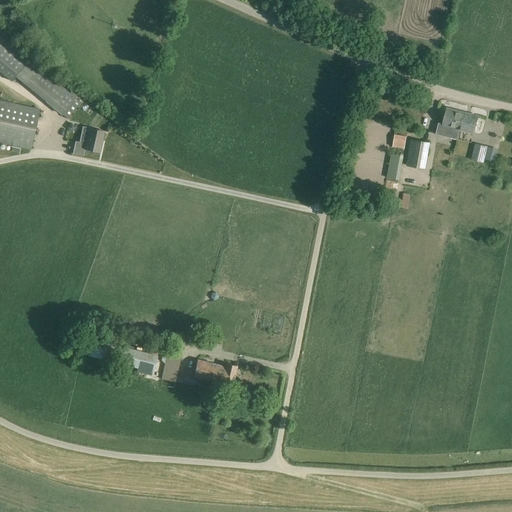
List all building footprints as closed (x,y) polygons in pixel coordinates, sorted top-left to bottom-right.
[(16,77),(68,121),(83,104),(76,98),(1,36),(0,36),(0,71),(12,82),(16,77)] [(0,143),(31,150),(40,110),(0,100),(0,143)] [(459,131),(463,113),(447,109),(443,123),(439,122),(435,133),(457,139),(459,131)] [(459,131),(474,135),(479,118),(463,113),(459,131)] [(74,133),(78,127),(72,123),(68,128),(74,133)] [(76,142),(73,154),(84,157),(86,150),(100,153),(105,132),(89,128),(85,144),(76,142)] [(407,136),(395,134),(393,147),(404,149),(407,136)] [(411,139),(406,166),(426,170),(430,143),(411,139)] [(484,164),(488,147),(475,144),(471,161),(484,164)] [(404,156),(391,154),(387,178),(399,180),(404,156)] [(403,207),(411,207),(412,193),(404,193),(403,207)] [(84,337),(79,354),(88,356),(153,373),(157,356),(84,337)] [(161,379),(175,382),(182,355),(167,351),(166,357),(162,356),(161,361),(164,364),(161,379)] [(198,360),(193,377),(221,385),(220,390),(231,392),(237,366),(226,364),(225,367),(198,360)]
